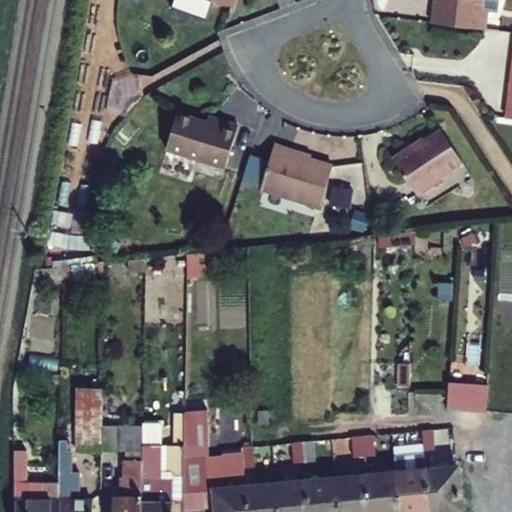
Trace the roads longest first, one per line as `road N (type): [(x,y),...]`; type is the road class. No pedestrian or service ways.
road 1 (residential): [(343,5),(250,42),(268,79),(294,103),(330,114),(372,111),(402,99),(395,88)]
road 2 (residential): [(263,431),(446,419),(484,426),(493,443)]
